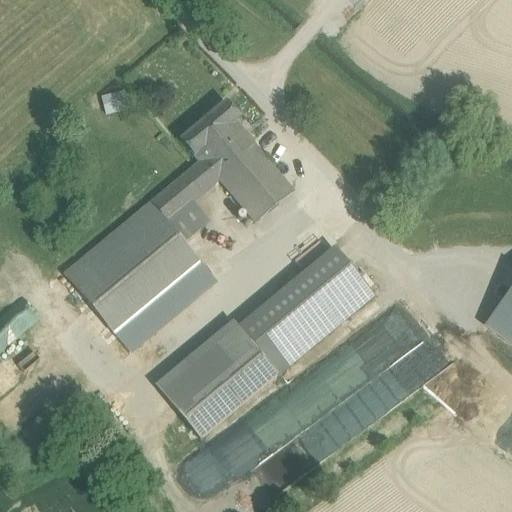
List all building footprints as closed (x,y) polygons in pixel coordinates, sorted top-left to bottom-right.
[(101,99),(104,116),(129,111),(126,95),(101,99)] [(181,141),(196,160),(237,127),(244,121),(228,102),(181,141)] [(200,164),(217,185),(219,184),(258,152),(237,127),(196,160),(200,164)] [(258,152),(219,184),(255,227),(294,195),(258,152)] [(200,164),(150,206),(182,245),(209,223),(194,205),(217,185),(200,164)] [(150,206),(65,277),(116,340),(202,269),(182,245),(150,206)] [(335,252),(239,331),(246,340),(278,378),(373,298),(335,252)] [(0,282),(0,305),(11,294),(0,282)] [(0,381),(56,336),(43,321),(0,355),(0,381)] [(169,403),(246,340),(239,331),(233,323),(156,387),(169,403)] [(246,340),(169,403),(200,442),(278,378),(246,340)] [(424,340),(278,450),(300,480),(453,364),(424,340)] [(0,384),(0,406),(62,373),(52,356),(0,384)] [(73,368),(2,414),(13,430),(83,385),(73,368)] [(197,486),(194,480),(205,473),(211,482),(228,470),(221,459),(226,455),(222,450),(178,479),(187,492),(197,486)]
